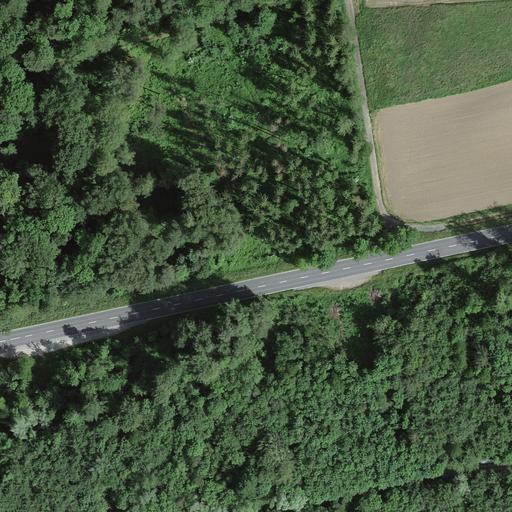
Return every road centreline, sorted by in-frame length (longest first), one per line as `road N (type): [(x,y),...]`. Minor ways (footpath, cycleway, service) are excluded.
road 1 (primary): [(511,234),(0,342)]
road 2 (track): [(511,209),(399,232),(361,0)]
road 3 (track): [(511,461),(426,471),(242,511)]
